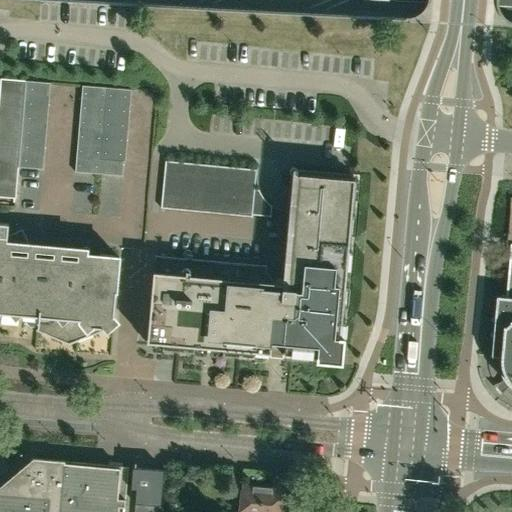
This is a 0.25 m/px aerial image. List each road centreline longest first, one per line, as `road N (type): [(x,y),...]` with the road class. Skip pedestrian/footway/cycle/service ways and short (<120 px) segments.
road 1 (residential): [(108,414),(174,435),(354,450),(405,445)]
road 2 (residential): [(405,445),(356,429),(108,414)]
road 3 (tertiary): [(455,55),(432,100),(427,135),(421,207),(429,249)]
road 4 (tertiary): [(429,249),(447,214),(454,168),(462,103),(455,55)]
road 5 (tertiary): [(429,249),(405,445)]
